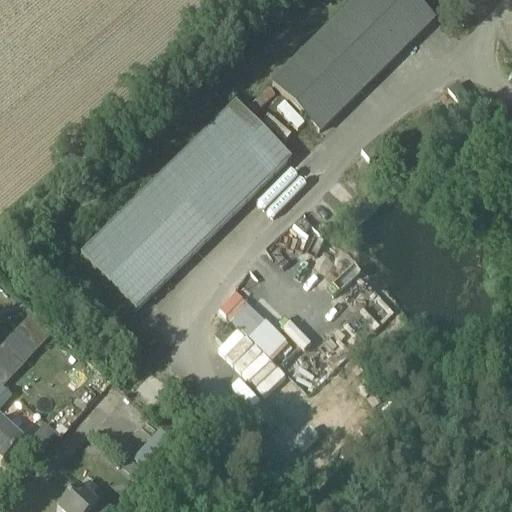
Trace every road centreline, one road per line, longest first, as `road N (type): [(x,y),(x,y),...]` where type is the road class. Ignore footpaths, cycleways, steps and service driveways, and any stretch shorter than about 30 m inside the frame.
road 1 (unknown): [(467,25),(167,340)]
road 2 (unknown): [(342,511),(167,340)]
road 3 (unknown): [(3,511),(167,340)]
